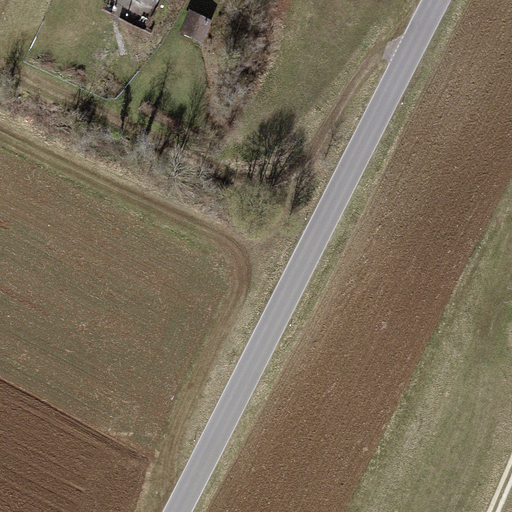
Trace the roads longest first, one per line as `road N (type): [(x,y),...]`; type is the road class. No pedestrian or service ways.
road 1 (tertiary): [(178,511),(437,0)]
road 2 (track): [(0,134),(232,247),(241,260),(239,293),(171,452),(174,511)]
road 3 (track): [(0,63),(212,167),(272,182),(307,159),(368,63),(412,50)]
